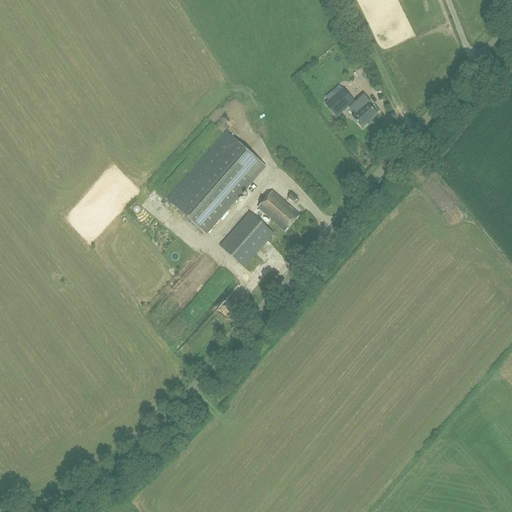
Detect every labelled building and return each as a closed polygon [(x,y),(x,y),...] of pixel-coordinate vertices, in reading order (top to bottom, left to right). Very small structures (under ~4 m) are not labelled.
[(343,88),(342,89),(329,100),(326,103),(337,116),(355,101),(343,88)] [(370,102),(364,95),(350,107),(356,114),(352,117),(361,128),(377,115),(367,104),(370,102)] [(207,235),(267,167),(227,132),(167,199),(207,235)] [(285,233),(300,216),(273,192),(258,209),(285,233)] [(294,203),(298,198),(292,193),(288,198),(294,203)] [(244,268),(274,234),(250,213),(220,247),(244,268)]
